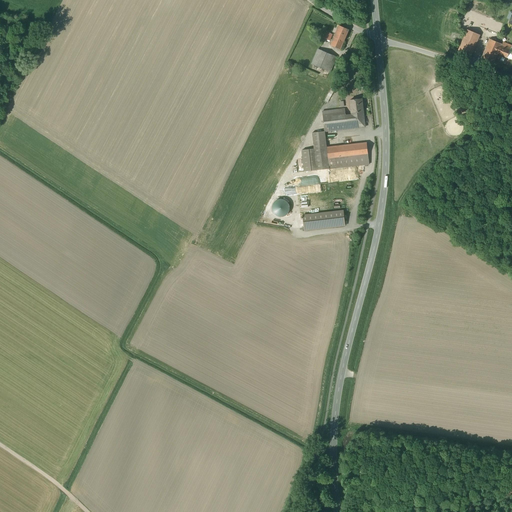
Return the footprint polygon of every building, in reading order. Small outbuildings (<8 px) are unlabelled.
[(467,30),(459,50),(468,54),(480,25),(496,32),(497,30),(501,31),(503,27),(480,17),(481,15),(475,12),(473,16),(468,14),(463,28),(467,30)] [(339,26),(331,45),(340,49),(348,30),(339,26)] [(327,32),(325,38),(330,41),(333,35),(327,32)] [(490,39),(481,60),(493,65),(497,56),(499,55),(507,58),(511,46),(504,43),(503,45),(490,39)] [(338,57),(319,49),(312,64),(332,72),(338,57)] [(330,103),(336,88),(332,86),(326,101),(330,103)] [(352,116),(364,115),(362,99),(350,100),(352,115),(352,116)] [(365,127),(364,115),(352,116),(352,115),(346,115),(345,109),(323,111),(325,131),(325,132),(365,127)] [(325,132),(325,131),(312,133),(314,149),(302,151),(304,172),(369,164),(366,143),(327,148),(325,132)] [(284,200),(283,200),(280,200),(277,201),(276,202),(275,205),(274,208),(275,211),(276,213),(278,215),(280,216),(283,216),(287,215),(289,213),(290,210),(291,206),(289,203),(287,201),(284,200)] [(303,216),(305,230),(344,225),(343,211),(303,216)]
